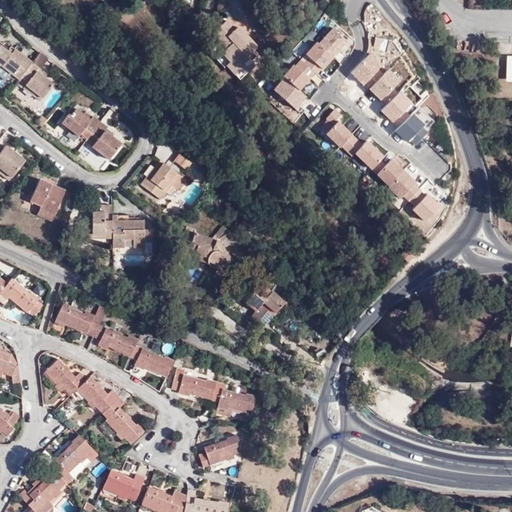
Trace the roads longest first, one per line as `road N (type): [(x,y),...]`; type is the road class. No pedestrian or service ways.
road 1 (residential): [(0,110),(100,180),(113,180),(143,148),(141,129),(0,0)]
road 2 (residential): [(358,0),(353,61),(328,86),(384,142),(435,173)]
road 3 (primary): [(393,0),(472,150),(479,211)]
road 4 (residential): [(28,345),(40,340),(68,349),(175,413)]
road 5 (primary): [(457,244),(382,305),(343,350)]
road 6 (secondary): [(320,500),(366,469),(456,481)]
road 7 (primary): [(511,468),(456,464),(379,438)]
